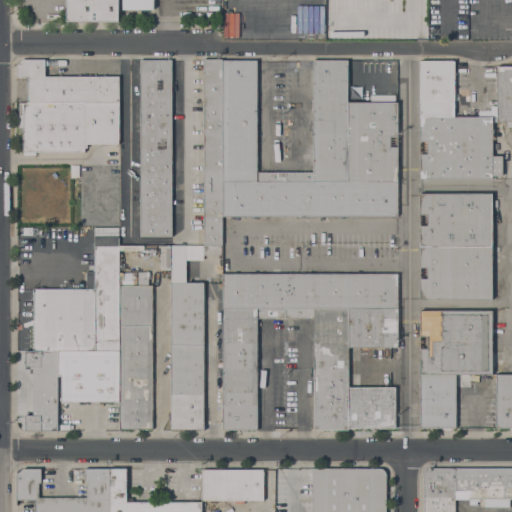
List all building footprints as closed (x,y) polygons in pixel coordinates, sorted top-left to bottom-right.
[(118,0),(119,21),(68,21),(67,0),(118,0)] [(153,0),(154,9),(122,10),(121,0),(153,0)] [(28,102),(28,76),(17,76),(17,64),(22,64),(24,59),(45,58),(45,76),(119,76),(119,103),(28,102)] [(140,60),(172,60),(171,236),(140,236),(140,60)] [(223,216),(222,216),(222,255),(203,255),(203,260),(186,259),(186,282),(204,282),(204,429),(171,429),(172,245),(203,245),(203,60),(222,60),(223,216)] [(222,60),(257,60),(257,172),(313,172),(313,60),(348,60),(348,102),(370,102),(370,94),(395,94),(395,102),(398,102),(398,216),(223,216),(222,60)] [(420,178),(420,61),(454,61),(454,117),(492,117),(492,156),(502,156),(502,175),(495,175),(495,178),(420,178)] [(497,66),(511,66),(511,127),(507,127),(507,122),(497,122),(497,66)] [(119,103),(119,143),(87,144),(87,148),(85,148),(85,152),(35,152),(35,155),(23,155),(23,127),(19,127),(19,102),(28,102),(119,103)] [(71,165),(80,165),(80,177),(71,176),(71,165)] [(492,193),(492,299),(420,299),(420,193),(492,193)] [(160,269),(170,269),(169,245),(159,245),(160,269)] [(26,351),(32,351),(32,324),(24,327),(23,323),(33,320),(33,289),(86,289),(86,274),(94,274),(94,246),(119,246),(119,285),(120,285),(120,351),(58,351),(26,351)] [(120,285),(138,285),(138,271),(149,271),(149,281),(148,281),(148,285),(152,285),(152,429),(120,429),(120,401),(120,351),(120,285)] [(224,273),(398,274),(398,347),(348,347),(348,386),(395,386),(395,428),(348,428),(348,430),(313,430),(314,318),(257,318),(257,430),(223,430),(224,273)] [(491,311),(491,314),(496,314),(496,321),(492,321),(492,352),(503,352),(503,361),(500,361),(500,372),(492,372),(492,374),(477,374),(477,378),(472,378),(472,374),(467,374),(467,381),(455,381),(455,428),(420,427),(420,311),(491,311)] [(58,376),(57,376),(57,431),(26,431),(26,415),(33,415),(33,366),(26,366),(26,351),(58,351),(58,376)] [(120,401),(62,401),(61,376),(58,376),(58,351),(120,351),(120,401)] [(495,374),(511,374),(511,428),(496,428),(495,374)] [(263,470),(263,500),(203,500),(203,469),(263,470)] [(511,469),(511,499),(509,499),(509,507),(485,507),(485,499),(479,499),(479,501),(469,501),(469,499),(455,499),(455,511),(425,511),(425,473),(428,470),(511,469)] [(36,511),(36,500),(17,500),(17,475),(22,470),(41,470),(41,483),(39,483),(39,498),(87,497),(87,483),(85,483),(85,470),(108,470),(108,511),(36,511)] [(127,502),(202,502),(202,511),(109,511),(110,470),(127,470),(127,502)] [(386,511),(312,511),(312,470),(382,470),(384,471),(385,472),(386,473),(386,511)]
